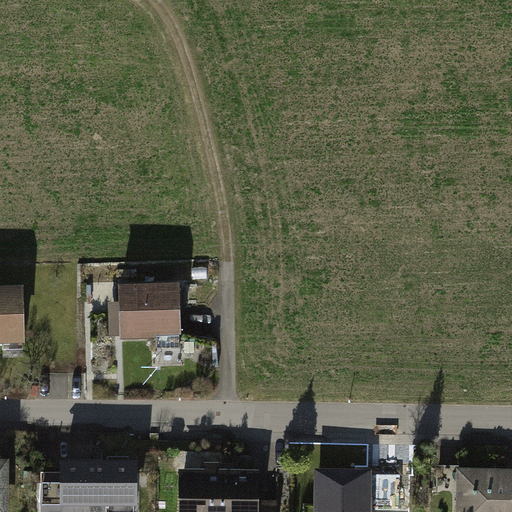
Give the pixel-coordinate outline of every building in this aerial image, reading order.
[(0,346),(28,346),(26,289),(0,290),(0,346)] [(156,352),(179,351),(177,289),(117,291),(119,344),(156,343),(156,352)] [(0,511),(10,511),(12,462),(0,462),(0,511)] [(108,511),(135,511),(136,510),(141,510),(141,462),(62,462),(62,486),(44,486),(44,506),(64,506),(64,509),(108,509),(108,511)] [(454,511),(511,511),(511,465),(455,464),(454,511)] [(312,511),(369,511),(369,504),(401,504),(401,473),(370,473),(370,465),(312,465),(312,511)] [(276,511),(277,498),(257,498),(257,467),(177,467),(176,511),(276,511)]
